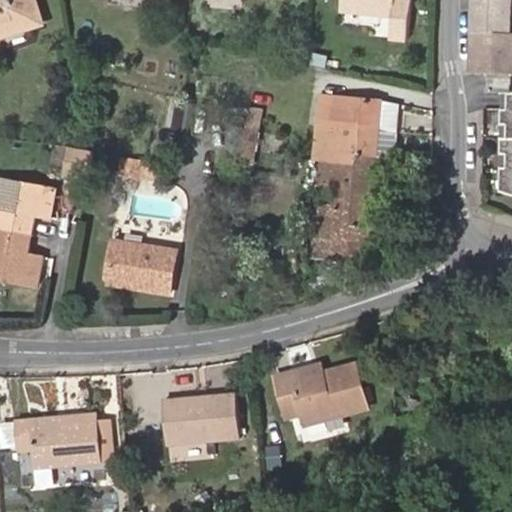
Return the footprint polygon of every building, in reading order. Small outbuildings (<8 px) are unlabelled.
[(0,0),(0,39),(45,25),(36,0),(0,0)] [(344,0),(343,11),(395,17),(392,39),(407,41),(412,1),(404,0),(344,0)] [(511,0),(476,0),(476,32),(511,32),(511,0)] [(511,32),(476,32),(475,73),(511,75),(511,32)] [(321,98),(319,123),(381,130),(382,103),(321,98)] [(186,129),(194,104),(184,101),(176,126),(186,129)] [(400,106),(382,103),(381,130),(398,132),(400,106)] [(256,165),(266,124),(251,121),(241,162),(256,165)] [(319,123),(316,158),(322,159),(379,162),(381,130),(319,123)] [(90,179),(96,153),(73,150),(68,175),(90,179)] [(379,162),(322,159),(320,189),(337,190),(377,193),(379,162)] [(238,220),(289,224),(293,173),(241,170),(238,220)] [(0,183),(0,279),(42,286),(46,255),(32,252),(35,234),(38,216),(52,218),(56,192),(0,183)] [(371,262),(377,193),(337,190),(336,207),(315,207),(311,258),(317,258),(371,262)] [(218,198),(217,211),(230,211),(231,199),(218,198)] [(249,233),(212,230),(211,243),(248,246),(250,233),(249,233)] [(117,242),(110,280),(141,285),(140,289),(171,294),(178,252),(117,242)] [(244,290),(280,292),(283,251),(248,248),(244,290)] [(308,288),(313,296),(334,287),(328,274),(325,275),(317,258),(311,258),(308,288)] [(317,382),(315,373),(288,379),(290,388),(317,382)] [(362,417),(352,374),(317,382),(290,388),(288,379),(272,382),(282,424),(298,422),(300,431),(362,417)] [(396,393),(397,419),(428,416),(426,391),(396,393)] [(164,399),(168,443),(242,438),(238,395),(164,399)] [(100,412),(33,417),(33,423),(100,418),(100,412)] [(33,423),(33,417),(17,418),(20,450),(37,449),(39,466),(105,460),(100,418),(33,423)]
